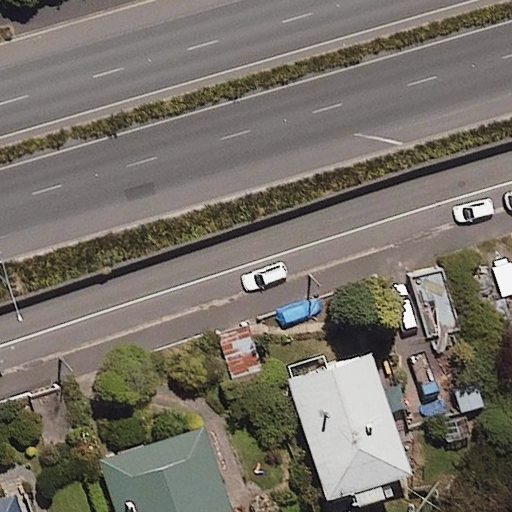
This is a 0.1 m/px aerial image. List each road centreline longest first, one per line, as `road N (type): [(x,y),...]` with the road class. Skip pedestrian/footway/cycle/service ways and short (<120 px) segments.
road 1 (residential): [(511,187),(0,349)]
road 2 (trunk): [(511,57),(0,206)]
road 3 (trunk): [(0,101),(354,0)]
